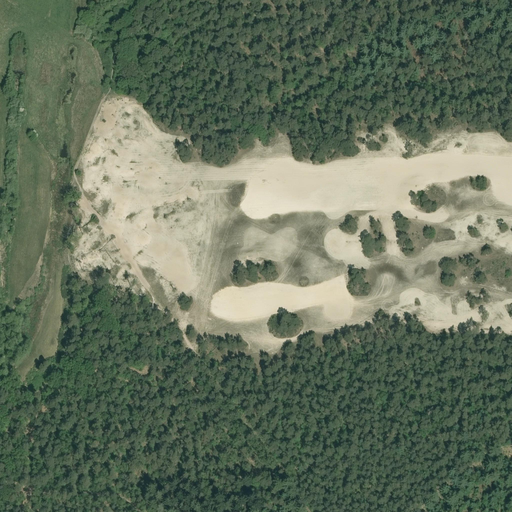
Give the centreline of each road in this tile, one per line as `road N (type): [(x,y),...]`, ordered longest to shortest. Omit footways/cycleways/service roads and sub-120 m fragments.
road 1 (track): [(511,70),(306,101),(235,132),(107,92)]
road 2 (track): [(282,472),(511,425)]
road 3 (track): [(171,320),(282,472)]
road 4 (track): [(136,511),(102,492),(28,491),(0,502)]
